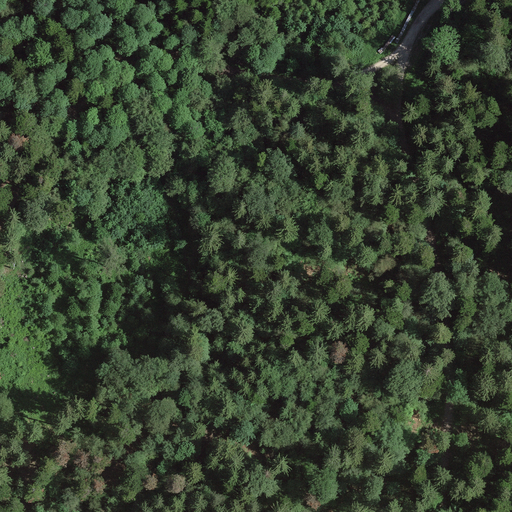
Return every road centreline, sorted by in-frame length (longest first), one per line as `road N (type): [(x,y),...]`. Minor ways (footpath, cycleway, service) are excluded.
road 1 (track): [(191,511),(209,453),(208,386),(166,149),(119,37),(77,0)]
road 2 (track): [(409,47),(342,80),(260,77),(152,56),(124,64),(70,118),(0,234)]
road 3 (track): [(442,511),(450,350),(437,261),(408,155)]
road 4 (track): [(169,192),(89,125),(0,98)]
